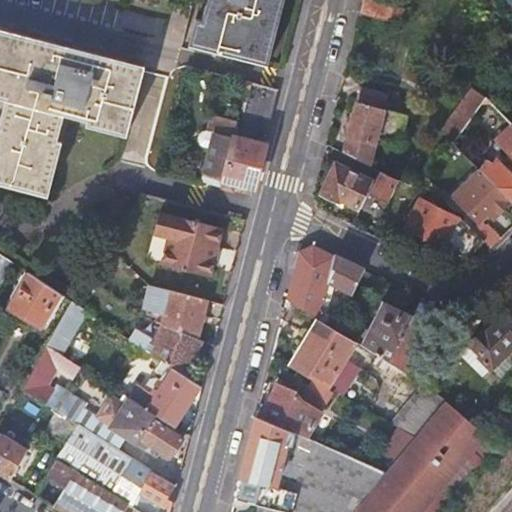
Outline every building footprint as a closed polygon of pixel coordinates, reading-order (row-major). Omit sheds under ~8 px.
[(203,22),(197,20),(191,45),(262,62),(277,0),(209,0),(208,3),(203,22)] [(393,4),(379,0),(362,0),(359,12),(388,20),(393,4)] [(142,73),(0,37),(0,99),(6,101),(0,126),(0,184),(44,195),(63,115),(128,131),(142,73)] [(278,91),(242,82),(238,97),(250,100),(244,127),(268,133),(278,91)] [(362,86),(344,152),(367,163),(374,136),(399,143),(406,115),(381,108),(385,93),(362,86)] [(237,121),(212,115),(208,132),(215,134),(203,182),(218,186),(250,194),(252,195),(266,138),(259,137),(257,144),(233,138),(237,121)] [(367,163),(344,152),(342,150),(321,193),(338,202),(339,199),(358,208),(366,191),(387,202),(398,178),(367,163)] [(511,176),(497,160),(482,174),(507,201),(511,196),(511,176)] [(478,169),(452,194),(477,219),(490,208),(495,213),(507,201),(482,174),(478,169)] [(451,212),(419,196),(404,228),(445,248),(445,245),(459,250),(476,233),(453,209),(451,212)] [(217,225),(161,212),(155,234),(168,237),(162,264),(211,276),(218,245),(213,244),(217,225)] [(312,244),(299,250),(287,298),(318,318),(333,326),(340,316),(322,310),(324,301),(328,302),(329,297),(325,296),(328,282),(351,293),(362,268),(312,244)] [(0,286),(13,264),(0,255),(0,286)] [(64,297),(26,272),(5,307),(45,330),(64,297)] [(172,290),(151,285),(146,309),(166,314),(163,323),(198,337),(207,300),(175,293),(172,290)] [(413,316),(382,301),(360,345),(388,363),(413,316)] [(81,309),(72,302),(45,347),(56,353),(81,309)] [(428,323),(413,316),(388,363),(403,373),(428,323)] [(289,364),(314,379),(327,386),(354,342),(333,329),(335,327),(333,326),(318,318),(289,364)] [(483,331),(469,344),(480,355),(478,357),(489,368),(491,367),(493,368),(511,349),(511,331),(500,319),(485,334),(483,331)] [(198,337),(163,323),(151,354),(162,362),(187,377),(202,340),(198,337)] [(79,368),(56,353),(45,347),(29,377),(44,386),(54,369),(72,380),(79,368)] [(187,377),(162,362),(156,373),(167,380),(149,411),(156,416),(174,428),(193,398),(199,402),(202,389),(187,377)] [(327,386),(314,379),(301,400),(296,392),(276,384),(267,405),(259,402),(255,416),(281,426),(282,423),(307,434),(333,390),(327,386)] [(391,421),(415,434),(445,397),(422,382),(391,421)] [(156,416),(149,411),(126,397),(110,426),(154,454),(157,450),(170,458),(182,437),(154,419),(156,416)] [(420,511),(446,481),(491,426),(445,397),(415,434),(414,436),(392,461),(386,468),(353,509),(356,511),(420,511)] [(349,511),(353,509),(386,468),(281,426),(255,416),(234,504),(243,506),(245,501),(259,504),(257,511),(349,511)] [(78,425),(67,417),(54,437),(66,444),(78,425)] [(152,469),(78,425),(66,444),(56,460),(134,508),(141,493),(171,511),(175,497),(171,495),(176,485),(151,472),(152,469)] [(379,451),(392,461),(414,436),(398,427),(379,451)] [(27,450),(0,434),(0,473),(10,480),(27,450)] [(140,511),(134,508),(56,460),(35,496),(62,511),(140,511)] [(420,511),(440,511),(459,492),(446,481),(420,511)]
